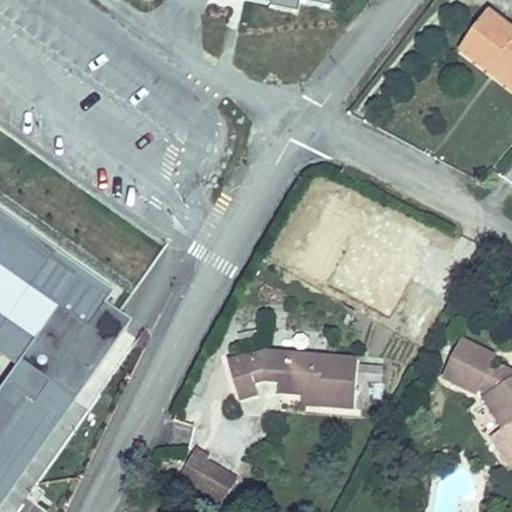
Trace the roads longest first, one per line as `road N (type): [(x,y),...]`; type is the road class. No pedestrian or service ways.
road 1 (residential): [(302,124),(227,245),(97,511)]
road 2 (residential): [(302,124),(511,227)]
road 3 (residential): [(302,124),(390,0)]
